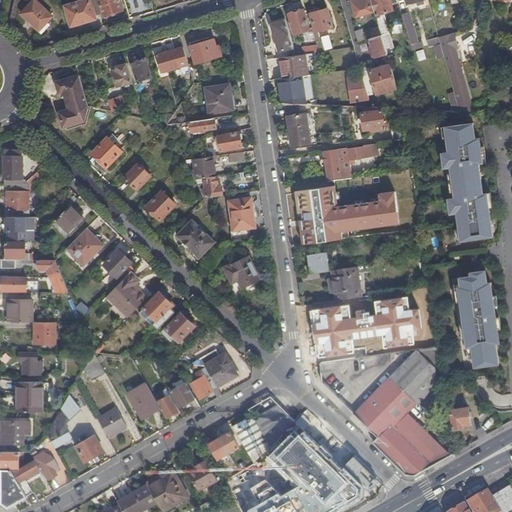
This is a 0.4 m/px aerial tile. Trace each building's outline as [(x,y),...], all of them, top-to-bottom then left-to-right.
[(52,17),(34,0),(21,15),(39,31),(46,23),(52,17)] [(72,25),(96,19),(90,0),(88,0),(66,6),(72,25)] [(96,0),(90,0),(96,19),(102,17),(96,0)] [(98,0),(103,16),(123,10),(119,0),(98,0)] [(373,12),(369,0),(355,0),(351,1),(356,17),(373,12)] [(370,0),(379,28),(381,36),(389,34),(383,14),(393,11),(391,5),(389,0),(370,0)] [(314,31),(332,27),(327,10),(320,12),(319,9),(318,8),(310,10),(309,12),(314,31)] [(310,30),(304,10),(288,14),(294,34),(310,30)] [(410,12),(401,14),(410,45),(419,42),(410,12)] [(293,48),(285,20),(271,24),(273,32),(276,44),(278,51),(279,52),(293,48)] [(46,23),(39,31),(42,34),(50,26),(46,23)] [(381,36),(379,28),(369,31),(372,39),(381,36)] [(361,29),(354,31),(357,43),(364,41),(361,29)] [(394,51),(389,34),(381,36),(387,53),(394,51)] [(451,34),(438,37),(440,44),(443,57),(445,65),(453,93),(457,108),(471,107),(464,82),(455,48),(451,34)] [(381,36),(372,39),(370,39),(375,58),(387,54),(387,53),(381,36)] [(440,44),(438,37),(427,40),(428,47),(433,45),(440,44)] [(215,47),(213,39),(190,46),(195,64),(221,56),(218,46),(215,47)] [(424,47),(423,41),(419,42),(410,45),(410,46),(412,51),(424,47)] [(433,45),(437,59),(443,57),(440,44),(433,45)] [(302,48),(303,55),(304,55),(318,53),(319,53),(317,46),(302,48)] [(188,64),(183,48),(157,55),(161,70),(178,65),(179,67),(188,64)] [(420,61),(428,58),(424,48),(417,51),(420,61)] [(303,55),(295,56),(281,58),(284,79),(301,76),(307,76),(304,55),(303,55)] [(151,77),(146,59),(137,62),(132,64),(137,81),(151,77)] [(341,70),(340,59),(328,61),(330,71),(341,70)] [(127,64),(117,67),(118,69),(113,71),(118,87),(132,83),(127,64)] [(188,64),(179,67),(180,72),(189,70),(188,64)] [(397,88),(390,65),(370,71),(377,94),(397,88)] [(70,91),(67,101),(70,102),(88,106),(79,76),(58,83),(56,85),(58,92),(61,93),(70,91)] [(301,76),(284,79),(279,79),(283,104),(306,105),(301,76)] [(362,76),(347,79),(351,104),(369,101),(362,76)] [(430,83),(422,85),(430,111),(438,112),(430,83)] [(229,85),(205,89),(209,113),(233,109),(229,85)] [(453,93),(448,94),(453,112),(458,113),(457,108),(453,93)] [(117,98),(121,110),(126,109),(123,97),(117,98)] [(119,107),(116,98),(111,100),(113,109),(119,107)] [(388,99),(387,109),(403,110),(400,99),(388,99)] [(34,110),(35,111),(45,115),(50,105),(38,101),(34,110)] [(84,122),(88,106),(70,102),(67,105),(69,110),(59,113),(63,125),(65,124),(66,128),(84,122)] [(385,129),(382,110),(362,113),(363,122),(367,122),(369,129),(371,129),(372,131),(385,129)] [(289,127),(307,124),(305,113),(287,116),(289,127)] [(215,119),(189,123),(193,133),(217,129),(215,119)] [(444,126),(459,236),(467,235),(467,238),(492,235),(489,209),(487,193),(483,194),(479,163),(483,163),(481,146),(480,138),(476,138),(474,123),(454,125),(447,126),(444,126)] [(310,144),(307,124),(289,127),(291,147),(310,144)] [(407,140),(406,127),(391,129),(393,142),(407,140)] [(242,148),(239,132),(219,136),(221,151),(242,148)] [(122,152),(108,138),(92,154),(107,168),(122,152)] [(379,155),(377,144),(363,146),(363,148),(347,150),(349,160),(351,160),(352,167),(359,166),(358,159),(379,155)] [(363,146),(323,152),(324,159),(325,165),(327,181),(334,180),(353,178),(352,167),(351,160),(349,160),(347,150),(363,148),(363,146)] [(4,150),(4,185),(11,185),(22,185),(22,151),(4,150)] [(208,152),(183,156),(185,161),(193,160),(209,157),(208,152)] [(243,160),(242,153),(227,155),(228,163),(243,160)] [(212,157),(209,157),(193,160),(195,170),(198,170),(198,172),(191,173),(195,180),(215,177),(212,157)] [(151,176),(139,164),(124,178),(137,191),(151,176)] [(407,171),(399,171),(397,172),(398,182),(403,182),(404,189),(410,188),(407,171)] [(251,179),(251,173),(235,175),(235,181),(251,179)] [(204,198),(212,197),(223,196),(221,187),(219,187),(217,176),(215,177),(195,180),(198,185),(201,185),(201,187),(205,187),(205,189),(200,189),(204,198)] [(22,185),(11,185),(11,191),(7,191),(7,218),(29,217),(29,185),(24,185),(22,185)] [(339,220),(335,187),(315,190),(320,223),(339,220)] [(176,205),(162,191),(147,207),(160,221),(176,205)] [(230,231),(231,240),(234,240),(250,238),(248,229),(255,228),(251,199),(228,202),(233,231),(230,231)] [(85,220),(71,205),(57,219),(71,233),(85,220)] [(29,217),(7,218),(6,217),(6,231),(10,231),(10,241),(32,241),(32,217),(29,217)] [(207,234),(192,220),(176,236),(191,250),(191,251),(199,259),(215,242),(207,234)] [(104,245),(86,229),(67,249),(84,266),(104,245)] [(425,259),(420,229),(404,231),(405,237),(411,236),(415,260),(425,259)] [(226,241),(227,248),(235,247),(234,240),(231,240),(226,241)] [(3,260),(15,260),(26,260),(33,260),(33,254),(24,254),(25,243),(6,243),(6,254),(3,254),(3,260)] [(132,262),(119,249),(104,264),(117,278),(132,262)] [(305,266),(306,275),(330,271),(327,253),(307,256),(309,265),(305,266)] [(248,256),(224,268),(232,284),(237,282),(241,290),(260,281),(248,256)] [(3,260),(1,260),(1,269),(15,269),(15,260),(3,260)] [(61,273),(56,260),(25,260),(25,263),(38,263),(38,269),(47,269),(51,277),(61,273)] [(361,298),(357,268),(332,271),(333,278),(335,294),(336,301),(361,298)] [(139,280),(130,272),(108,295),(129,316),(147,298),(140,292),(134,285),(136,283),(139,280)] [(61,273),(51,277),(56,289),(53,289),(53,292),(69,292),(61,273)] [(26,277),(1,276),(1,292),(26,292),(26,277)] [(470,284),(458,286),(459,295),(457,295),(459,314),(463,336),(465,353),(467,361),(472,360),(474,381),(499,377),(496,357),(500,356),(498,343),(496,331),(495,321),(493,309),(491,295),(488,296),(485,278),(470,280),(470,284)] [(143,289),(136,283),(134,285),(140,292),(143,289)] [(433,314),(429,289),(409,291),(413,316),(433,314)] [(139,313),(157,331),(175,312),(170,307),(173,305),(167,299),(168,296),(163,292),(161,293),(160,292),(139,313)] [(8,322),(32,322),(32,299),(9,299),(8,322)] [(347,307),(349,318),(351,318),(354,338),(352,338),(354,349),(388,345),(382,303),(347,307)] [(182,314),(181,313),(166,328),(179,341),(194,326),(188,320),(189,318),(184,313),(182,314)] [(56,345),(56,323),(34,322),(34,345),(56,345)] [(206,345),(198,350),(202,357),(211,352),(206,345)] [(438,348),(416,351),(434,370),(435,369),(441,369),(438,348)] [(202,357),(189,365),(199,366),(204,366),(205,368),(217,387),(237,375),(229,361),(225,354),(219,357),(215,350),(211,352),(202,357)] [(434,370),(416,351),(408,359),(355,413),(379,437),(373,443),(399,468),(406,475),(414,476),(419,474),(401,444),(405,439),(394,427),(400,420),(408,412),(416,404),(437,383),(435,369),(434,370)] [(23,376),(41,376),(41,374),(43,374),(43,362),(37,362),(37,353),(20,352),(20,362),(23,362),(23,376)] [(6,353),(1,358),(6,364),(11,358),(6,353)] [(106,373),(94,353),(85,368),(92,381),(106,373)] [(241,373),(232,359),(229,361),(237,375),(241,373)] [(212,390),(217,388),(217,387),(205,368),(196,374),(199,379),(191,384),(200,400),(209,395),(210,397),(215,394),(212,390)] [(17,382),(17,412),(42,412),(42,382),(17,382)] [(180,407),(195,399),(186,383),(171,392),(180,407)] [(157,402),(146,384),(129,394),(137,407),(138,406),(144,417),(160,408),(157,402)] [(81,409),(69,394),(59,413),(46,435),(50,443),(68,432),(64,425),(81,409)] [(157,402),(160,408),(166,418),(174,414),(179,411),(170,394),(157,402)] [(289,427),(293,423),(278,405),(254,418),(268,442),(270,446),(280,436),(284,432),(286,430),(289,427)] [(116,408),(97,419),(108,438),(127,427),(116,408)] [(473,424),(470,408),(450,411),(453,430),(463,428),(463,425),(473,424)] [(408,412),(400,420),(424,444),(421,438),(419,423),(408,412)] [(233,427),(254,463),(260,457),(259,454),(256,456),(253,450),(268,442),(254,418),(253,416),(233,427)] [(401,444),(419,474),(433,465),(434,460),(424,444),(400,420),(394,427),(405,439),(401,444)] [(298,425),(294,421),(293,423),(289,427),(293,430),(298,425)] [(30,422),(4,422),(4,433),(2,433),(2,444),(22,444),(22,434),(30,434),(30,422)] [(440,462),(452,455),(419,423),(421,438),(424,444),(434,453),(440,462)] [(72,439),(68,432),(50,443),(54,449),(72,439)] [(220,438),(229,454),(239,448),(230,432),(220,438)] [(104,452),(94,436),(77,446),(86,462),(104,452)] [(219,459),(229,454),(220,438),(209,444),(219,459)] [(434,453),(424,444),(434,460),(434,453)] [(19,452),(0,452),(0,467),(18,468),(19,452)] [(30,452),(23,452),(29,463),(34,460),(34,459),(30,452)] [(195,481),(217,468),(208,452),(186,465),(195,481)] [(43,454),(34,459),(34,460),(40,470),(42,473),(47,482),(57,476),(55,472),(59,469),(53,460),(50,456),(43,454)] [(24,492),(26,497),(33,494),(26,482),(24,479),(40,470),(34,460),(29,463),(17,470),(11,470),(24,492)] [(258,464),(227,480),(239,503),(260,493),(265,503),(314,478),(308,466),(290,475),(283,461),(261,471),(258,464)] [(169,466),(145,480),(147,484),(172,470),(169,466)] [(11,470),(1,470),(1,503),(8,508),(26,497),(24,492),(11,470)] [(26,482),(42,473),(40,470),(24,479),(26,482)] [(157,501),(163,510),(186,496),(172,470),(147,484),(157,501)] [(128,495),(118,501),(120,506),(123,511),(138,511),(157,501),(147,484),(134,492),(136,494),(129,498),(128,495)] [(502,510),(502,511),(508,511),(511,510),(511,490),(510,488),(509,487),(502,490),(504,492),(500,494),(494,498),(502,510)] [(494,498),(500,494),(497,488),(490,492),(494,498)] [(284,508),(285,511),(324,511),(335,508),(327,489),(284,508)] [(473,511),(498,511),(502,510),(494,498),(490,492),(490,491),(489,490),(468,503),(473,511)] [(200,507),(203,511),(210,511),(206,503),(200,507)] [(470,511),(466,503),(451,511),(470,511)]
